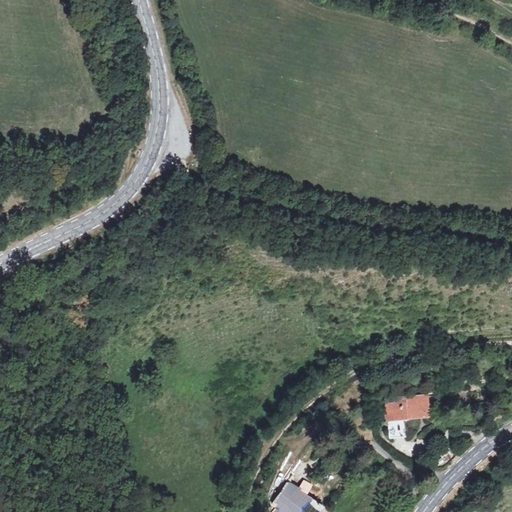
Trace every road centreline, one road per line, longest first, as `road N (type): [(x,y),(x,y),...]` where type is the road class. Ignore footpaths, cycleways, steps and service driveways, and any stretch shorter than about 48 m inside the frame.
road 1 (secondary): [(0,264),(101,214),(144,166),(159,105),(137,0)]
road 2 (track): [(243,511),(269,442),(348,376),(409,350),(511,343)]
road 3 (secondary): [(423,511),(458,470),(511,432)]
